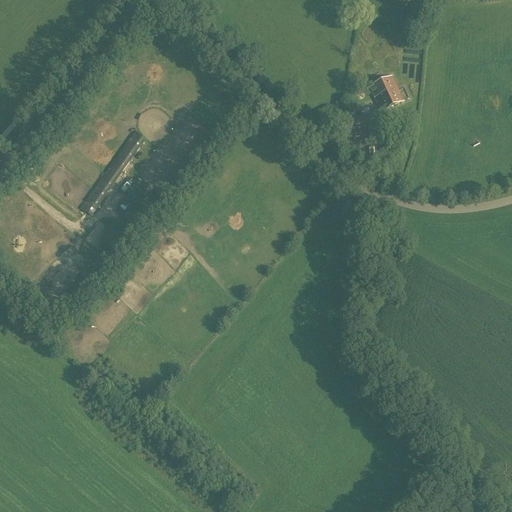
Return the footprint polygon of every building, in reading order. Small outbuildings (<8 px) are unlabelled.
[(370,88),(381,111),(402,102),(391,78),(370,88)] [(370,115),(351,117),(352,138),(372,135),(370,115)] [(144,141),(134,134),(81,209),(92,217),(144,141)] [(132,220),(139,226),(149,214),(141,208),(132,220)] [(112,241),(117,246),(124,238),(119,233),(112,241)]
